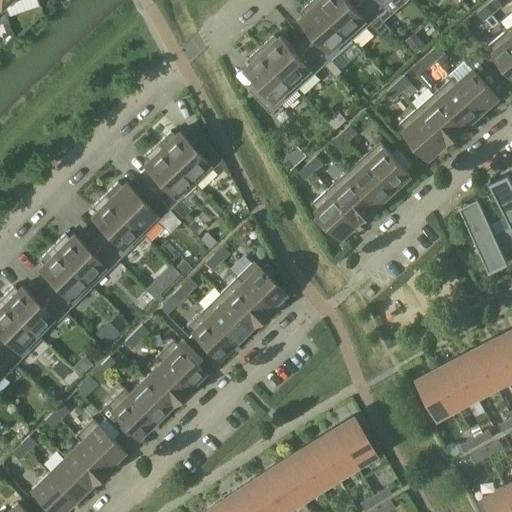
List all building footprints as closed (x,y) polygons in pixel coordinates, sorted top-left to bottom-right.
[(306,14),(301,18),(313,32),(314,36),(306,43),(325,63),(336,75),(342,70),(331,58),(350,41),(352,39),(317,0),(312,0),(302,10),(306,14)] [(350,0),(317,0),(352,39),(379,15),(365,0),(354,0),(353,1),(350,0)] [(365,0),(379,15),(389,6),(394,12),(407,0),(365,0)] [(498,0),(492,0),(486,5),(493,13),(502,5),(498,0)] [(486,5),(476,13),(483,21),(493,13),(486,5)] [(511,36),(506,30),(488,45),(511,73),(511,36)] [(9,34),(0,41),(5,47),(14,40),(9,34)] [(298,88),(325,63),(306,43),(299,50),(295,49),(282,35),(278,39),(274,35),(260,47),(298,88)] [(418,36),(408,44),(416,53),(426,45),(418,36)] [(438,45),(429,53),(436,60),(445,52),(438,45)] [(260,47),(247,59),(251,63),(247,68),(259,82),(259,86),(252,92),(271,113),(298,88),(260,47)] [(429,53),(420,61),(427,68),(436,60),(429,53)] [(451,77),(481,111),(499,95),(493,89),(502,80),(496,74),(486,62),(478,54),(468,63),(473,68),(457,83),(451,77)] [(492,57),(486,62),(496,74),(502,69),(492,57)] [(404,75),(395,83),(402,91),(411,82),(404,75)] [(451,77),(434,92),(464,126),(481,111),(451,77)] [(395,83),(387,91),(393,99),(402,91),(395,83)] [(434,92),(417,107),(446,141),(464,126),(434,92)] [(363,95),(357,99),(362,105),(368,100),(363,95)] [(446,141),(417,107),(399,123),(429,157),(446,141)] [(350,125),(341,133),(348,140),(357,132),(350,125)] [(170,130),(157,143),(196,184),(223,158),(203,138),(196,145),(192,144),(179,131),(174,135),(170,130)] [(341,133),(332,141),(339,148),(348,140),(341,133)] [(380,140),(363,156),(393,190),(411,174),(407,169),(412,164),(398,148),(392,154),(380,140)] [(158,182),(150,189),(170,209),(196,184),(157,143),(144,155),(148,160),(144,164),(157,177),(158,182)] [(289,152),(281,160),(290,170),(306,155),(299,148),(291,155),(289,152)] [(316,155),(308,163),(314,171),(323,163),(316,155)] [(363,156),(346,172),(376,205),(393,190),(363,156)] [(308,163),(299,171),(299,172),(305,179),(314,171),(308,163)] [(507,216),(511,226),(511,179),(508,171),(489,181),(507,216)] [(359,220),(376,205),(346,172),(329,187),(359,220)] [(117,182),(104,194),(145,235),(170,209),(150,189),(143,196),(139,195),(126,181),(121,186),(117,182)] [(490,185),(479,190),(484,199),(494,194),(490,185)] [(359,220),(329,187),(311,203),(320,213),(315,217),(324,228),(329,223),(342,236),(359,220)] [(105,233),(98,240),(118,260),(145,235),(104,194),(92,207),(96,211),(91,215),(104,229),(105,233)] [(478,198),(459,208),(479,247),(475,249),(482,264),(486,262),(490,270),(509,261),(505,254),(511,250),(511,226),(507,216),(491,224),(478,198)] [(207,232),(200,239),(209,248),(216,241),(207,232)] [(65,233),(52,246),(92,286),(118,260),(98,240),(91,247),(87,246),(73,233),(69,237),(65,233)] [(223,245),(214,253),(221,261),(230,252),(223,245)] [(44,263),(39,267),(53,281),(53,285),(46,292),(66,312),(92,286),(52,246),(39,259),(44,263)] [(221,261),(214,253),(205,262),(212,269),(221,261)] [(183,258),(175,266),(183,274),(191,266),(183,258)] [(242,281),(267,308),(284,291),(272,278),(277,273),(267,263),(262,268),(259,265),(242,281)] [(170,265),(150,285),(160,295),(180,275),(170,265)] [(220,292),(251,324),(267,308),(242,281),(237,275),(220,292)] [(190,277),(181,285),(188,292),(197,284),(190,277)] [(13,285),(1,298),(41,337),(41,336),(38,333),(54,317),(57,320),(66,312),(46,292),(39,299),(35,298),(21,285),(17,289),(13,285)] [(188,292),(181,285),(173,294),(180,301),(188,292)] [(366,295),(370,298),(375,292),(372,289),(370,287),(364,293),(366,295)] [(204,308),(235,340),(251,324),(220,292),(204,308)] [(1,298),(0,298),(0,331),(2,333),(2,337),(0,339),(0,348),(16,364),(21,369),(23,366),(18,361),(41,337),(1,298)] [(204,308),(187,325),(218,356),(235,340),(204,308)] [(142,324),(133,332),(140,339),(149,331),(142,324)] [(103,326),(96,333),(107,345),(114,337),(103,326)] [(132,348),(140,339),(133,332),(125,341),(132,348)] [(511,374),(511,333),(510,335),(508,332),(499,336),(501,339),(496,342),(511,374)] [(204,370),(173,338),(156,355),(187,387),(204,370)] [(493,386),(511,376),(511,374),(496,342),(490,345),(489,342),(480,346),(481,349),(477,352),(493,386)] [(0,381),(16,364),(0,348),(0,381)] [(474,396),(493,386),(477,352),(471,355),(469,352),(460,356),(462,359),(456,362),(474,396)] [(170,403),(187,387),(156,355),(155,355),(161,361),(144,377),(170,403)] [(109,356),(100,365),(107,372),(116,363),(109,356)] [(442,370),(439,372),(457,405),(474,396),(456,362),(451,365),(450,362),(441,367),(442,370)] [(99,380),(107,372),(100,365),(92,373),(99,380)] [(420,403),(429,420),(457,405),(439,372),(432,375),(430,373),(422,377),(423,380),(420,382),(429,399),(420,403)] [(123,387),(122,387),(154,420),(170,403),(144,377),(128,392),(123,387)] [(138,436),(154,420),(122,387),(106,403),(138,436)] [(61,403),(53,411),(60,418),(68,410),(61,403)] [(60,418),(53,411),(44,420),(51,427),(60,418)] [(511,425),(511,416),(498,423),(502,431),(511,425)] [(124,449),(112,437),(92,417),(74,434),(80,440),(106,466),(120,453),(124,449)] [(365,435),(355,419),(351,421),(350,418),(341,423),(343,426),(333,432),(353,464),(381,448),(371,431),(365,435)] [(475,436),(479,443),(493,436),(489,428),(475,436)] [(324,438),(314,444),(334,476),(353,464),(333,432),(331,430),(322,435),(324,438)] [(29,435),(20,443),(27,450),(36,442),(29,435)] [(479,443),(475,436),(460,444),(464,451),(479,443)] [(0,437),(0,448),(2,450),(10,442),(6,438),(0,437)] [(485,447),(489,454),(503,446),(499,439),(485,447)] [(106,466),(80,440),(63,456),(89,483),(106,466)] [(334,476),(314,444),(312,441),(304,446),(305,449),(296,455),(316,487),(334,476)] [(27,450),(20,443),(12,452),(19,459),(27,450)] [(489,454),(485,447),(471,454),(475,462),(489,454)] [(287,461),(277,467),(298,499),(316,487),(296,455),(295,455),(293,453),(285,458),(287,461)] [(89,483),(63,456),(48,471),(74,498),(89,483)] [(298,499),(277,467),(275,465),(267,470),(268,472),(259,479),(280,510),(298,499)] [(59,511),(74,498),(48,471),(31,488),(54,511),(59,511)] [(250,485),(240,491),(253,511),(277,511),(280,510),(259,479),(258,479),(257,476),(248,482),(250,485)] [(511,482),(503,487),(511,502),(511,482)] [(373,494),(378,501),(391,493),(387,486),(373,494)] [(476,502),(481,511),(511,511),(511,502),(503,487),(476,502)] [(227,511),(253,511),(240,491),(240,492),(238,489),(230,494),(231,497),(222,504),(227,511)] [(378,501),(373,494),(360,502),(364,509),(378,501)] [(377,508),(379,511),(386,511),(395,507),(391,500),(377,508)] [(213,509),(209,511),(227,511),(222,504),(220,501),(212,507),(213,509)] [(27,511),(17,502),(6,511),(27,511)]
